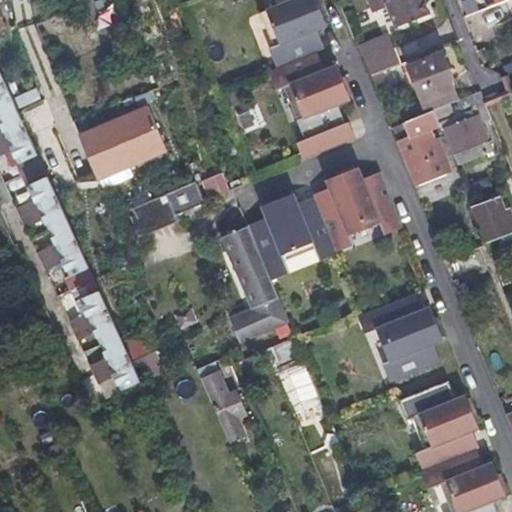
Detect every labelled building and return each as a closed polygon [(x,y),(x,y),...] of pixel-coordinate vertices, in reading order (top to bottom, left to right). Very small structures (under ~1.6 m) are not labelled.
[(266,50),(274,70),(315,54),(322,51),(314,32),(324,28),(313,0),(273,0),(277,7),(264,11),(278,45),(266,50)] [(397,27),(431,15),(424,0),(368,0),(374,12),(389,6),(397,27)] [(396,48),(365,60),(372,76),(383,72),(403,65),(396,48)] [(451,70),(444,52),(408,66),(427,113),(435,110),(460,100),(448,71),(451,70)] [(294,143),(301,160),(349,141),(352,139),(346,122),(342,124),(335,105),(347,100),(333,65),(321,70),(315,54),(274,70),(265,73),(266,75),(273,91),(287,85),(300,118),(294,121),(302,140),(294,143)] [(19,163),(38,154),(0,71),(0,122),(4,131),(0,132),(0,156),(13,151),(19,163)] [(387,82),(383,72),(372,76),(375,85),(387,82)] [(458,165),(494,151),(483,123),(493,119),(482,92),(460,100),(435,110),(441,126),(442,128),(444,128),(458,165)] [(81,135),(96,172),(127,159),(130,166),(168,151),(150,107),(81,135)] [(416,186),(436,178),(436,177),(452,171),(438,137),(435,139),(431,130),(441,126),(435,110),(427,113),(395,126),(399,137),(410,132),(411,135),(398,140),(416,186)] [(127,159),(96,172),(98,179),(130,166),(127,159)] [(315,196),(337,250),(354,242),(348,227),(378,214),(385,233),(404,226),(382,171),(363,178),(359,167),(329,179),(332,187),(314,194),(315,196)] [(199,181),(207,199),(227,190),(219,173),(199,181)] [(70,277),(90,268),(48,176),(29,185),(35,200),(17,208),(26,228),(44,220),(56,244),(38,252),(47,271),(64,263),(70,277)] [(474,196),(494,188),(491,178),(470,185),(474,196)] [(206,204),(196,181),(167,193),(177,216),(206,204)] [(177,216),(167,193),(135,207),(145,230),(177,217),(177,216)] [(249,227),(270,278),(289,270),(282,253),(312,241),(319,258),(337,251),(337,250),(315,196),(299,203),(295,193),(263,206),(268,216),(248,225),(249,227)] [(474,207),(487,242),(500,237),(503,245),(511,241),(511,211),(511,209),(506,211),(501,198),(474,207)] [(239,341),(287,321),(270,278),(249,227),(224,237),(253,310),(231,320),(239,341)] [(453,277),(477,268),(480,274),(490,270),(481,249),(446,261),(453,277)] [(511,282),(511,268),(500,273),(505,286),(511,282)] [(122,390),(141,382),(132,361),(100,291),(80,300),(87,314),(70,322),(79,340),(95,333),(107,358),(91,365),(100,384),(115,377),(122,390)] [(390,382),(442,362),(434,343),(442,340),(429,308),(422,311),(415,294),(358,317),(365,334),(383,327),(395,359),(383,364),(390,382)] [(304,354),(295,336),(273,346),(282,364),(304,354)] [(149,354),(135,360),(145,382),(158,376),(149,354)] [(293,414),(317,404),(299,362),(274,372),(293,414)] [(229,394),(219,370),(202,378),(231,443),(246,437),(237,415),(246,411),(238,391),(229,394)] [(416,453),(423,471),(477,449),(480,448),(472,430),(477,428),(464,396),(455,400),(448,382),(398,402),(409,427),(422,422),(432,447),(416,453)] [(62,440),(46,448),(53,462),(69,454),(62,440)] [(423,471),(421,472),(428,489),(446,482),(458,511),(498,511),(493,501),(504,496),(490,463),(484,465),(477,449),(423,471)]
